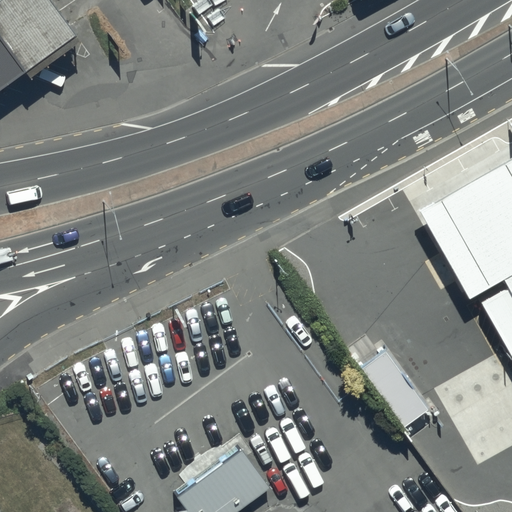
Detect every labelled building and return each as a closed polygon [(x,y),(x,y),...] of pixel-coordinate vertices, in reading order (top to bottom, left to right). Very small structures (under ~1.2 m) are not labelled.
[(0,0),(0,62),(60,15),(48,0),(0,0)] [(511,284),(476,305),(511,365),(511,284)] [(423,408),(381,350),(356,369),(397,426),(423,408)] [(230,511),(266,486),(236,445),(173,493),(183,507),(176,511),(230,511)] [(99,511),(88,496),(79,502),(44,456),(14,478),(25,492),(0,510),(0,511),(99,511)]
